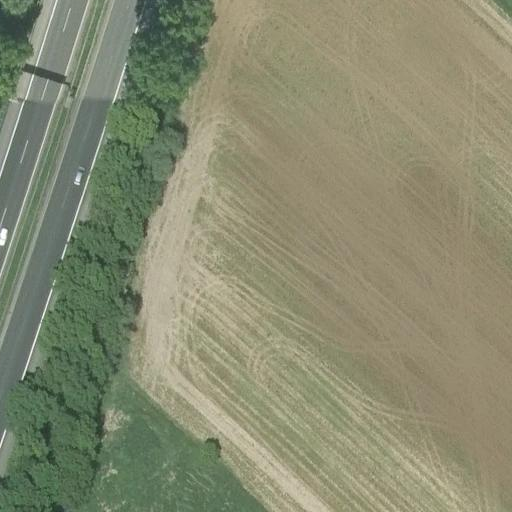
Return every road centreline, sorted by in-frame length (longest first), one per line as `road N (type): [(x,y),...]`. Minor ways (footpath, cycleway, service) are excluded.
road 1 (motorway): [(0,386),(127,0)]
road 2 (motorway): [(72,0),(0,224)]
